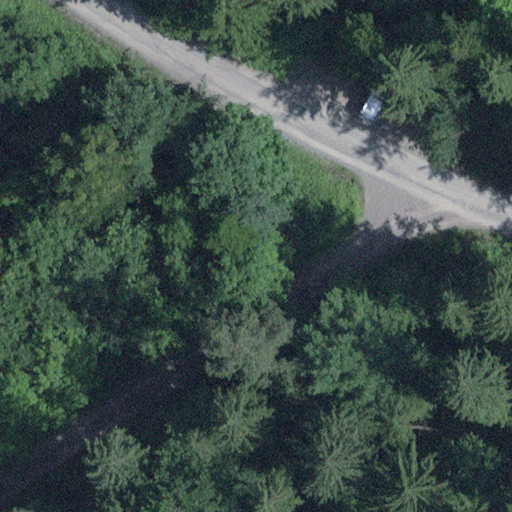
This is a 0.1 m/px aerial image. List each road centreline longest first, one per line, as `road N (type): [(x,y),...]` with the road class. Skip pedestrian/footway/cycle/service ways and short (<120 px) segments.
road 1 (track): [(496,221),(289,337),(89,427),(0,491)]
road 2 (track): [(154,0),(496,221)]
